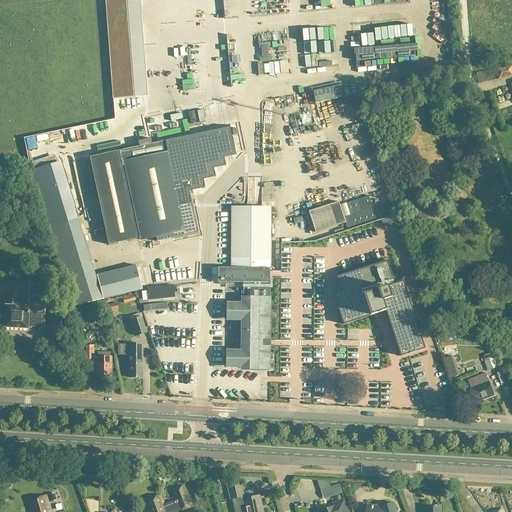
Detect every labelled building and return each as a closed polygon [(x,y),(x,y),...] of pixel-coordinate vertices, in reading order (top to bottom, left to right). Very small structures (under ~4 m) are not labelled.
[(391,24),(391,33),(401,33),(400,23),(391,24)] [(382,46),(408,45),(408,39),(394,39),(393,34),(382,35),(382,46)] [(400,48),(402,58),(410,57),(408,47),(400,48)] [(319,59),(340,58),(340,51),(319,52),(319,51),(313,51),(313,49),(309,50),(310,67),(319,66),(319,59)] [(321,61),(322,75),(341,74),(341,60),(321,61)] [(503,63),(504,68),(489,71),(491,81),(511,77),(511,66),(509,61),(503,63)] [(142,64),(111,66),(113,97),(144,94),(142,64)] [(230,128),(88,158),(107,246),(139,239),(139,241),(155,237),(156,243),(158,242),(157,237),(171,234),(173,239),(197,234),(187,189),(203,186),(201,177),(214,175),(212,166),(224,164),(222,155),(234,153),(230,128)] [(265,129),(265,138),(277,139),(278,130),(265,129)] [(59,164),(29,173),(71,309),(141,290),(135,267),(94,277),(62,174),(59,164)] [(338,171),(342,183),(354,178),(349,166),(338,171)] [(314,234),(345,224),(338,203),(308,213),(314,234)] [(217,268),(217,284),(243,284),(243,305),(226,305),(226,320),(243,320),(242,353),(226,352),(226,367),(241,368),(241,370),(254,370),(256,370),(268,370),(273,370),(273,355),(268,355),(269,298),(268,298),(269,284),(269,209),(230,209),(230,269),(217,268)] [(393,217),(379,221),(381,228),(395,224),(393,217)] [(385,312),(400,357),(424,350),(402,282),(394,285),(386,262),(336,278),(341,292),(333,295),(343,325),(385,312)] [(28,284),(27,308),(21,307),(21,301),(11,300),(11,307),(4,306),(3,318),(0,317),(0,327),(3,328),(3,329),(27,330),(27,328),(42,328),(42,316),(44,316),(45,285),(28,284)] [(146,289),(147,301),(173,299),(172,286),(146,289)] [(132,295),(121,298),(123,305),(135,302),(132,295)] [(140,318),(130,322),(135,337),(145,334),(140,318)] [(128,355),(128,373),(128,379),(141,379),(141,356),(141,346),(128,346),(128,355)] [(93,350),(85,350),(85,361),(90,361),(93,361),(93,350)] [(95,358),(95,378),(110,379),(110,358),(109,358),(109,353),(96,353),(96,358),(95,358)] [(458,376),(452,357),(443,360),(449,379),(458,376)] [(492,357),(482,361),(486,372),(495,368),(492,357)] [(466,382),(475,403),(492,396),(484,375),(466,382)] [(173,502),(163,506),(159,495),(142,502),(145,511),(176,511),(177,511),(176,511),(182,511),(192,508),(183,485),(169,491),(173,502)] [(329,498),(340,494),(337,485),(325,489),(329,498)] [(239,491),(227,494),(229,501),(241,498),(239,491)] [(53,494),(52,494),(47,496),(49,503),(55,502),(53,494)] [(49,511),(45,496),(26,502),(29,511),(49,511)] [(260,511),(257,497),(242,500),(244,511),(260,511)] [(333,507),(320,511),(346,511),(342,501),(332,505),(333,507)]
